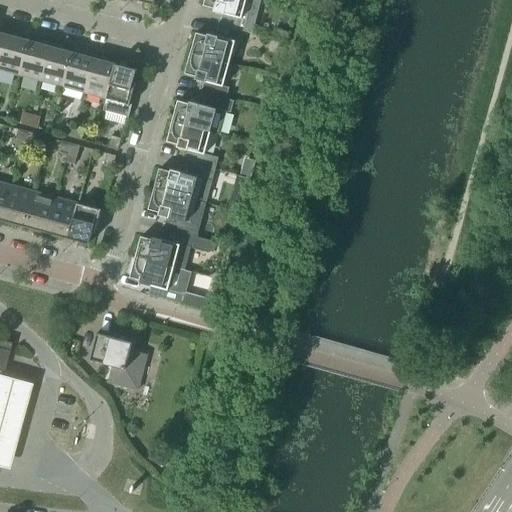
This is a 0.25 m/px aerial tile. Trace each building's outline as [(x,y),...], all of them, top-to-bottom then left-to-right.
[(222,14),(219,25),(244,32),(252,34),(255,22),(253,22),(259,0),(205,0),(204,6),(215,9),(214,12),(222,14)] [(196,33),(191,54),(229,64),(235,42),(241,43),(244,32),(219,25),(216,36),(208,34),(207,36),(196,33)] [(288,34),(276,30),(274,39),(286,42),(288,34)] [(0,57),(0,70),(19,76),(28,41),(18,38),(18,36),(7,32),(0,57)] [(19,76),(41,82),(51,44),(39,41),(39,44),(28,41),(19,76)] [(41,82),(63,88),(72,53),(62,50),(62,48),(51,44),(41,82)] [(63,88),(85,94),(95,56),(83,53),(83,56),(72,53),(63,88)] [(203,82),(200,93),(226,99),(229,88),(223,87),(229,64),(191,54),(185,74),(196,77),(195,79),(203,82)] [(85,94),(106,99),(115,65),(106,62),(106,60),(95,56),(85,94)] [(115,65),(106,99),(103,111),(128,118),(131,106),(130,106),(136,83),(135,82),(134,83),(133,83),(136,71),(115,65)] [(178,101),(172,121),(211,132),(221,135),(227,112),(231,113),(234,101),(226,99),(200,93),(198,104),(189,102),(189,104),(178,101)] [(20,124),(29,126),(32,115),(23,113),(20,124)] [(32,115),(29,126),(38,129),(41,117),(32,115)] [(185,150),(182,161),(215,170),(219,158),(205,155),(211,132),(172,121),(167,142),(178,145),(177,147),(185,150)] [(64,136),(73,138),(76,127),(67,125),(64,136)] [(76,127),(73,138),(82,141),(85,129),(76,127)] [(15,141),(24,144),(27,132),(18,130),(15,141)] [(27,132),(24,144),(33,146),(36,135),(27,132)] [(109,148),(118,150),(121,139),(112,137),(109,148)] [(59,153),(68,155),(71,144),(63,142),(59,153)] [(71,144),(68,155),(77,158),(80,147),(71,144)] [(116,156),(107,154),(104,165),(113,168),(116,156)] [(159,169),(154,189),(206,204),(215,170),(182,161),(179,172),(171,170),(170,172),(159,169)] [(243,167),(241,177),(250,179),(252,170),(243,167)] [(241,213),(250,179),(241,177),(238,176),(232,198),(229,210),(241,213)] [(0,222),(2,223),(12,186),(0,183),(0,222)] [(14,224),(25,227),(34,192),(12,186),(2,223),(14,227),(14,224)] [(167,218),(164,229),(197,238),(206,204),(154,189),(148,210),(159,213),(159,215),(167,218)] [(35,232),(46,235),(56,198),(34,192),(25,227),(35,230),(35,232)] [(58,236),(68,239),(78,204),(56,198),(46,235),(58,239),(58,236)] [(78,204),(68,239),(89,244),(93,232),(94,232),(94,233),(95,234),(101,210),(100,209),(100,210),(78,204)] [(135,257),(174,268),(185,271),(191,248),(209,253),(214,250),(216,243),(197,238),(164,229),(161,240),(153,238),(152,240),(141,237),(135,257)] [(174,268),(135,257),(130,278),(141,281),(140,283),(168,291),(174,268)] [(214,313),(217,301),(184,292),(180,304),(214,313)] [(96,334),(91,353),(89,361),(112,366),(108,382),(107,383),(133,389),(139,386),(141,378),(145,363),(147,355),(130,351),(132,343),(96,334)] [(0,371),(1,371),(2,371),(2,370),(5,362),(9,345),(9,344),(9,343),(8,343),(0,340),(0,371)] [(0,465),(7,468),(30,382),(0,373),(0,465)]
